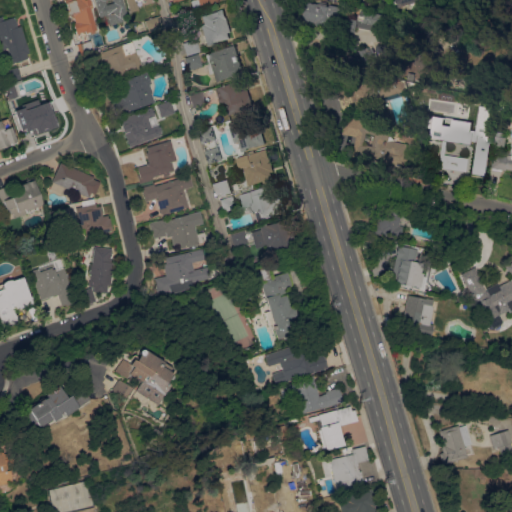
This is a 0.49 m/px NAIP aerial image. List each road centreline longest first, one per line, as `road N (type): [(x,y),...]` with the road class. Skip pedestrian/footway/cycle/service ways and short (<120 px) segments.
road 1 (secondary): [(414,511),(264,0)]
road 2 (residential): [(0,352),(131,290),(135,260),(113,164),(66,93),(40,0)]
road 3 (residential): [(511,213),(314,170)]
